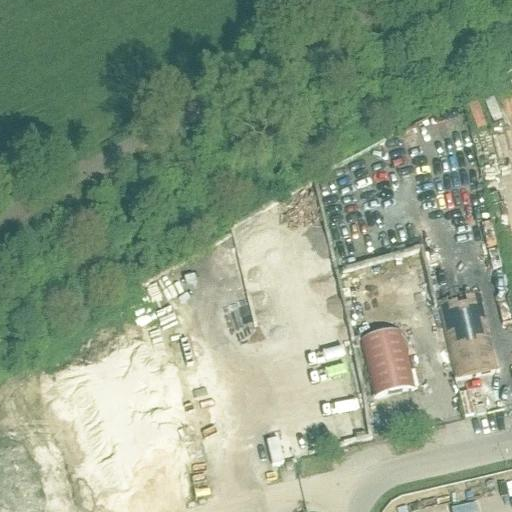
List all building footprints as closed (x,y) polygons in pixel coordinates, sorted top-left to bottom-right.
[(495,135),(506,133),(502,108),(491,110),(495,135)] [(409,201),(455,186),(435,127),(390,142),(409,201)] [(482,295),(438,306),(457,383),(501,373),(482,295)] [(404,335),(361,345),(375,403),(418,393),(404,335)] [(468,422),(466,396),(453,397),(455,423),(468,422)] [(297,417),(266,423),(274,462),(305,456),(297,417)]
